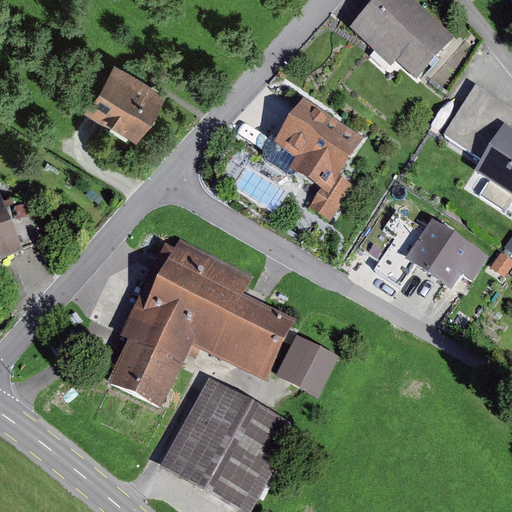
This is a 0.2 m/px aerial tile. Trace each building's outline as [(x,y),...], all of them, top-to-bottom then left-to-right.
[(401,0),(374,0),(349,36),(415,82),(449,33),(401,0)] [(113,66),(82,115),(132,147),(163,98),(113,66)] [(511,118),(511,114),(472,90),(437,144),(479,170),(511,118)] [(355,190),(344,185),(366,144),(304,111),(281,156),(299,166),(291,180),(323,197),(313,215),(336,227),(355,190)] [(511,138),(505,134),(470,186),(511,213),(511,138)] [(0,209),(0,265),(18,259),(0,209)] [(451,295),(459,282),(474,290),(490,263),(428,228),(404,269),(451,295)] [(166,419),(195,356),(270,391),(299,329),(246,304),(257,281),(183,246),(113,394),(166,419)] [(339,366),(298,346),(278,390),(319,409),(339,366)] [(169,478),(239,511),(255,511),(295,431),(211,391),(169,478)]
